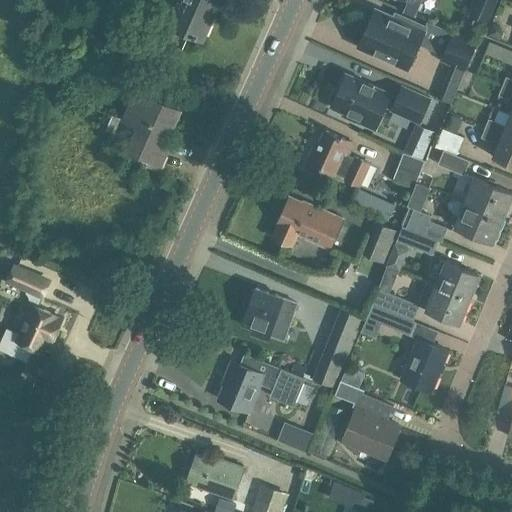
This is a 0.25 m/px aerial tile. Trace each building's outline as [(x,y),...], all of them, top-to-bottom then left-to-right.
[(179,0),(168,26),(204,42),(222,0),(179,0)] [(402,0),(400,7),(416,14),(421,0),(402,0)] [(487,22),(496,0),(476,0),(470,14),(487,22)] [(427,27),(401,15),(399,20),(376,10),(360,47),(409,68),(427,27)] [(476,44),(454,34),(444,56),(467,66),(476,44)] [(511,50),(490,42),(485,53),(486,54),(490,56),(511,64),(511,50)] [(348,74),(340,91),(335,92),(331,100),(334,104),(333,107),(360,119),(358,122),(376,129),(386,106),(421,122),(431,98),(404,86),(398,98),(391,95),(392,94),(348,74)] [(511,78),(507,76),(503,86),(511,89),(511,78)] [(510,100),(511,94),(511,89),(503,86),(499,95),(510,100)] [(132,141),(127,151),(161,168),(167,153),(163,151),(181,110),(137,91),(124,119),(113,115),(106,130),(132,141)] [(511,138),(511,114),(506,126),(501,123),(500,123),(490,119),(486,127),(511,138)] [(511,163),(511,138),(486,127),(482,137),(492,142),(493,141),(499,144),(494,156),(511,163)] [(319,148),(315,146),(308,161),(336,174),(337,173),(346,177),(345,179),(359,186),(370,164),(355,157),(354,159),(348,156),(354,144),(327,131),(319,148)] [(465,175),(470,160),(444,150),(438,164),(465,175)] [(404,153),(393,180),(415,188),(425,161),(404,153)] [(467,202),(504,217),(511,197),(511,192),(477,178),(467,202)] [(274,237),(293,246),(299,233),(308,237),(307,239),(330,249),(343,218),(305,202),(304,204),(291,198),(286,210),(282,209),(278,218),(281,219),(279,224),(280,224),(274,237)] [(493,242),(504,217),(467,202),(461,217),(457,215),(453,225),(457,226),(493,242)] [(415,208),(407,227),(439,240),(443,242),(448,228),(430,220),(432,215),(415,208)] [(364,255),(386,264),(399,231),(378,222),(364,255)] [(433,255),(439,240),(407,227),(403,226),(397,240),(433,255)] [(437,286),(469,300),(479,276),(447,262),(442,259),(436,272),(442,274),(437,286)] [(41,296),(48,281),(12,264),(5,279),(29,290),(27,294),(29,297),(30,300),(30,303),(30,305),(18,333),(6,327),(0,339),(0,348),(26,360),(32,347),(38,350),(43,340),(50,343),(61,317),(36,306),(41,295),(41,296)] [(419,304),(418,305),(420,306),(459,322),(469,300),(437,286),(428,282),(419,304)] [(373,305),(417,323),(417,322),(414,321),(420,306),(418,305),(419,304),(379,288),(373,304),(373,305)] [(298,303),(256,289),(255,292),(251,290),(247,296),(245,302),(245,309),(248,311),(243,325),(255,329),(254,334),(258,337),(263,339),(269,339),(270,335),(285,340),(298,303)] [(411,336),(417,323),(373,305),(364,326),(375,330),(378,322),(411,336)] [(418,339),(401,379),(431,391),(448,351),(418,339)] [(246,353),(241,364),(233,360),(227,375),(228,376),(219,399),(250,411),(261,383),(274,388),(271,395),(295,405),(306,377),(246,353)] [(336,387),(343,368),(326,361),(319,380),(336,387)] [(362,396),(358,408),(343,441),(385,459),(400,426),(388,421),(394,406),(364,393),(366,389),(344,381),(339,393),(354,399),(356,394),(362,396)] [(197,455),(188,483),(233,498),(244,468),(222,461),(222,463),(197,455)] [(255,511),(282,511),(289,493),(262,484),(253,510),(256,511),(255,511)]
